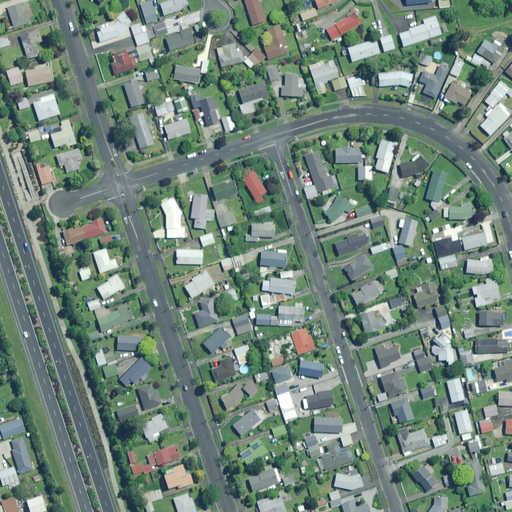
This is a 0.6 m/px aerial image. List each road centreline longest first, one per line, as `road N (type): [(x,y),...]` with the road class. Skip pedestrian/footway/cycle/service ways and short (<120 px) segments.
road 1 (residential): [(397,511),(273,136)]
road 2 (primary): [(0,170),(111,511)]
road 3 (residential): [(229,511),(121,184)]
road 4 (residential): [(273,136),(356,114),(432,128),(475,159),(511,225)]
road 5 (primary): [(88,511),(0,241)]
road 6 (residential): [(121,184),(61,0)]
road 7 (residential): [(121,184),(273,136)]
